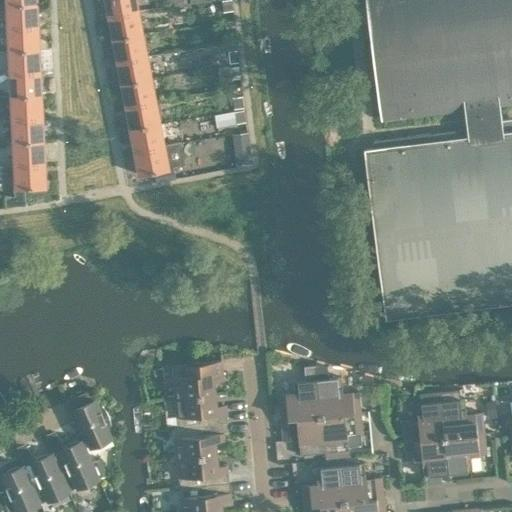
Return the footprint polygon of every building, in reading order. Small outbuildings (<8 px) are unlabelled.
[(103,0),(107,17),(138,10),(145,9),(141,2),(136,3),(135,0),(103,0)] [(223,12),(232,11),(231,0),(222,1),(223,12)] [(511,302),(511,124),(511,123),(511,119),(502,120),(501,115),(500,103),(511,101),(511,0),(366,0),(381,118),(464,108),(467,129),(373,141),(371,144),(372,148),(364,149),(385,319),(511,302)] [(6,5),(7,27),(37,26),(36,3),(6,5)] [(138,10),(107,17),(112,39),(142,33),(138,10)] [(226,33),(235,32),(233,21),(224,22),(226,33)] [(7,27),(8,50),(38,49),(37,26),(7,27)] [(112,39),(116,61),(147,56),(142,33),(112,39)] [(8,50),(9,73),(39,72),(38,49),(8,50)] [(230,64),(238,63),(237,51),(229,52),(230,64)] [(147,56),(116,61),(120,84),(151,78),(147,56)] [(240,79),(239,67),(230,68),(231,80),(240,79)] [(39,72),(9,73),(10,96),(40,94),(39,72)] [(151,78),(120,84),(125,106),(155,100),(151,78)] [(40,94),(10,96),(11,119),(41,117),(40,94)] [(241,94),(231,96),(234,108),(243,107),(241,94)] [(125,106),(129,129),(160,123),(155,100),(125,106)] [(242,110),(222,114),(214,115),(216,127),(245,122),(245,121),(242,110)] [(11,119),(12,141),(42,140),(41,117),(11,119)] [(164,145),(160,123),(129,129),(134,151),(164,145)] [(234,151),(249,149),(247,132),(232,134),(234,151)] [(170,140),(171,164),(184,164),(182,139),(170,140)] [(12,141),(13,164),(43,163),(42,140),(12,141)] [(164,145),(134,151),(138,175),(154,172),(169,169),(164,145)] [(43,163),(13,164),(0,164),(0,174),(13,174),(14,188),(44,186),(43,163)] [(173,168),(169,169),(154,172),(156,181),(175,178),(173,168)] [(172,365),(175,396),(175,397),(215,393),(213,380),(223,379),(221,360),(172,365)] [(315,365),(320,415),(360,411),(358,391),(343,392),(341,376),(329,378),(328,367),(315,363),(315,365)] [(280,419),(320,415),(315,365),(303,366),(305,380),(292,381),(294,397),(278,399),(280,419)] [(439,390),(444,437),(484,432),(481,412),(466,413),(464,397),(460,398),(459,388),(439,390)] [(402,420),(404,441),(444,437),(439,390),(419,392),(420,402),(416,402),(417,418),(402,420)] [(215,393),(175,397),(178,426),(222,422),(222,423),(227,422),(225,405),(216,406),(215,393)] [(372,409),(380,409),(378,393),(370,393),(372,409)] [(95,399),(73,409),(89,448),(111,439),(106,428),(110,426),(109,423),(109,421),(108,418),(107,415),(107,414),(106,411),(104,409),(103,407),(101,405),(98,406),(95,399)] [(496,416),(494,400),(486,401),(488,417),(496,416)] [(325,452),(325,459),(326,459),(339,458),(339,457),(343,456),(342,450),(348,450),(348,446),(361,444),(360,432),(362,432),(360,411),(320,415),(324,452),(325,452)] [(300,455),(324,452),(320,415),(280,419),(283,440),(298,439),(300,455)] [(173,426),(176,456),(176,457),(216,453),(215,440),(224,439),(222,423),(222,422),(178,426),(173,426)] [(444,437),(448,473),(472,471),(470,455),(486,453),(485,445),(484,432),(444,437)] [(441,474),(447,473),(448,473),(444,437),(404,441),(406,461),(422,460),(423,476),(426,475),(428,475),(438,474),(441,474)] [(69,471),(62,474),(69,490),(76,487),(77,488),(98,478),(98,477),(91,461),(82,440),(60,449),(69,471)] [(69,491),(69,490),(62,474),(53,452),(30,462),(40,484),(33,487),(39,503),(47,500),(69,491)] [(216,453),(176,457),(179,483),(179,486),(179,487),(229,482),(227,465),(218,466),(216,453)] [(99,458),(91,461),(98,477),(105,474),(99,458)] [(326,459),(318,460),(319,467),(339,465),(339,458),(326,459)] [(364,462),(339,465),(343,501),(383,497),(381,476),(365,478),(364,462)] [(20,511),(40,504),(39,503),(33,487),(23,465),(1,475),(10,496),(3,500),(8,511),(20,511)] [(301,485),(304,506),(343,501),(339,465),(319,467),(315,467),(317,483),(301,485)] [(428,475),(426,475),(427,483),(429,483),(439,482),(442,482),(441,474),(438,474),(428,475)] [(229,482),(179,487),(181,511),(222,511),(221,500),(230,499),(229,482)] [(343,501),(344,511),(384,511),(383,497),(343,501)] [(344,511),(343,501),(304,506),(304,511),(344,511)] [(87,511),(89,508),(78,503),(77,506),(79,511),(87,511)]
